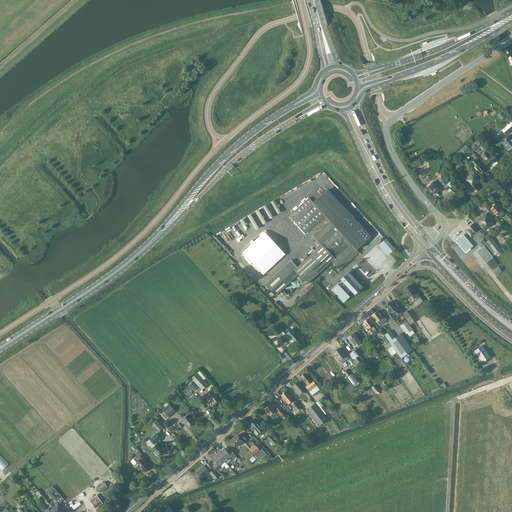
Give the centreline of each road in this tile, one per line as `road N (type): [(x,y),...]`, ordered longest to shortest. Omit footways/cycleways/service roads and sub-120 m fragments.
road 1 (tertiary): [(126,511),(424,248)]
road 2 (unclassified): [(222,142),(208,125),(208,104),(257,34),(331,7),(356,20),(389,120)]
road 3 (unclassified): [(222,142),(120,253),(0,333)]
road 4 (primary): [(291,106),(230,150),(121,268)]
road 5 (primary): [(121,268),(243,153),(298,117)]
road 6 (unclassified): [(222,142),(299,80),(309,41),(298,0)]
road 7 (unknown): [(389,279),(373,232),(324,182),(276,218)]
road 8 (primary): [(341,110),(383,192),(424,248)]
road 9 (unclassified): [(389,120),(511,38)]
road 10 (primary): [(0,348),(121,268)]
road 11 (unknown): [(276,218),(239,249),(245,264),(265,277),(293,252),(289,234)]
road 12 (primary): [(431,242),(394,193),(365,133)]
road 13 (primary): [(388,79),(464,48),(500,22)]
road 14 (primary): [(500,22),(383,67)]
road 15 (unclassified): [(441,226),(389,147),(389,120)]
road 16 (primary): [(424,248),(511,332)]
